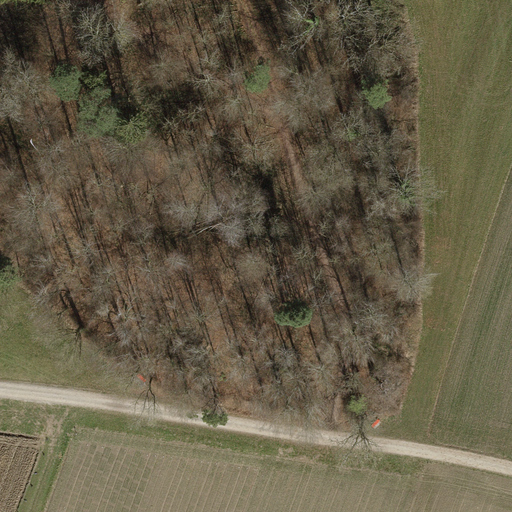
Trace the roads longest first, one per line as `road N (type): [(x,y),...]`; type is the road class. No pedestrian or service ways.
road 1 (track): [(329,436),(343,323),(337,286),(276,115),(95,0)]
road 2 (track): [(0,389),(130,400),(511,471)]
